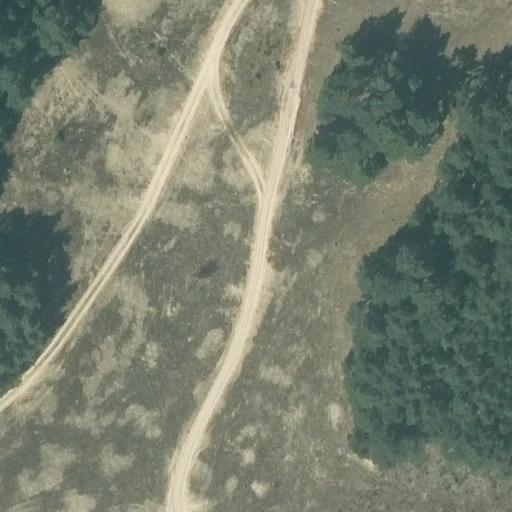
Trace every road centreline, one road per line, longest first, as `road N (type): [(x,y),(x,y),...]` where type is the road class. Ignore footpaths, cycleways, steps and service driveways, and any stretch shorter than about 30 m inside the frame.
road 1 (track): [(174,511),(240,337),(311,0)]
road 2 (track): [(0,400),(29,377),(101,279),(150,198),(242,0)]
